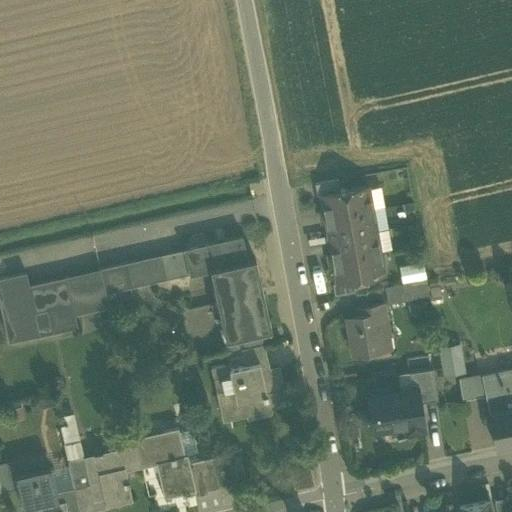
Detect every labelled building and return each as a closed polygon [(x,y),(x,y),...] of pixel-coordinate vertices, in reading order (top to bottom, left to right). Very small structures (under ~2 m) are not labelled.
[(313,183),(316,195),(321,194),(339,191),(337,179),(318,182),(313,183)] [(321,194),(325,216),(372,208),(368,186),(339,191),(321,194)] [(376,229),(372,208),(325,216),(328,238),(376,229)] [(380,251),(376,229),(328,238),(332,260),(380,251)] [(210,270),(226,339),(261,331),(271,329),(255,258),(247,260),(242,235),(183,248),(184,249),(189,273),(189,274),(210,270)] [(184,249),(160,254),(166,278),(189,273),(184,249)] [(384,273),(380,251),(332,260),(336,282),(355,278),(384,273)] [(135,285),(166,278),(160,254),(130,261),(135,285)] [(130,261),(125,262),(131,286),(135,285),(130,261)] [(99,268),(105,292),(131,286),(125,262),(99,268)] [(72,303),(74,312),(108,304),(105,292),(99,268),(66,276),(72,303)] [(0,277),(0,306),(8,341),(40,334),(34,311),(28,284),(25,272),(0,277)] [(28,284),(34,311),(72,303),(66,276),(28,284)] [(332,283),(334,294),(358,290),(355,278),(336,282),(332,283)] [(385,285),(388,302),(412,298),(409,281),(385,285)] [(347,316),(353,355),(385,350),(383,337),(388,336),(383,302),(356,306),(358,314),(347,316)] [(34,311),(40,334),(77,326),(74,312),(72,303),(34,311)] [(267,358),(263,343),(261,331),(226,339),(229,351),(241,348),(245,363),(267,358)] [(439,346),(444,374),(464,370),(459,342),(439,346)] [(267,397),(266,391),(284,387),(280,370),(270,372),(269,366),(267,358),(245,363),(230,367),(229,362),(211,366),(222,419),(269,409),(269,408),(267,397)] [(486,394),(489,411),(511,405),(511,366),(484,373),(484,372),(482,373),(486,394)] [(417,389),(419,401),(437,398),(432,368),(409,372),(411,390),(417,389)] [(459,377),(462,399),(486,394),(482,373),(459,377)] [(267,397),(269,408),(285,393),(284,387),(266,391),(267,397)] [(406,423),(407,429),(422,427),(421,421),(422,421),(419,401),(417,389),(411,390),(372,396),(377,428),(406,423)] [(511,405),(489,411),(495,446),(496,446),(511,442),(511,405)] [(57,415),(64,442),(79,438),(73,411),(57,415)] [(165,437),(136,444),(140,464),(156,461),(163,494),(193,488),(189,471),(190,471),(186,453),(183,453),(177,427),(163,430),(165,437)] [(134,436),(135,443),(136,444),(165,437),(163,430),(134,436)] [(83,455),(79,438),(64,442),(67,458),(83,455)] [(125,468),(140,464),(136,444),(135,443),(115,447),(120,469),(125,468)] [(131,497),(125,468),(120,469),(115,447),(83,455),(89,483),(93,499),(90,499),(91,505),(105,501),(105,503),(131,497)] [(44,451),(12,458),(17,479),(18,485),(23,508),(40,504),(42,509),(59,505),(56,490),(50,465),(47,466),(44,451)] [(210,456),(212,463),(217,486),(239,481),(232,451),(210,456)] [(89,483),(83,455),(67,458),(73,486),(89,483)] [(0,478),(1,483),(17,479),(12,458),(0,460),(0,478)] [(201,466),(202,468),(207,488),(217,486),(212,463),(201,466)] [(292,468),(295,484),(307,482),(312,480),(309,468),(308,464),(292,468)] [(207,491),(207,488),(202,468),(190,471),(189,471),(193,488),(195,494),(207,491)] [(17,479),(1,483),(2,488),(18,485),(17,479)] [(89,483),(73,486),(79,511),(92,511),(91,507),(91,505),(90,499),(93,499),(89,483)] [(66,511),(79,511),(73,486),(61,489),(65,504),(66,511)] [(56,490),(59,505),(65,504),(61,489),(56,490)] [(494,500),(496,511),(508,511),(508,497),(494,500)] [(492,511),(490,500),(460,506),(460,511),(492,511)]
